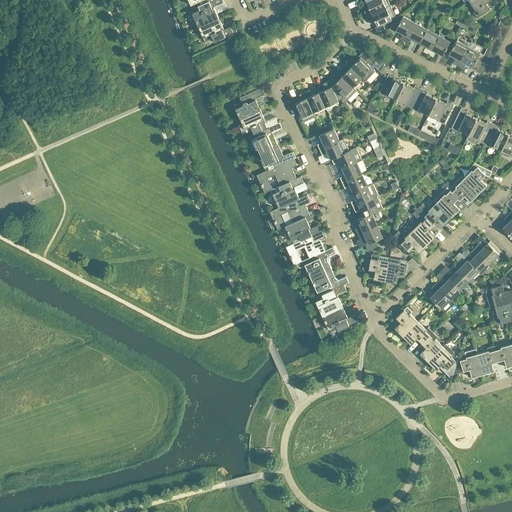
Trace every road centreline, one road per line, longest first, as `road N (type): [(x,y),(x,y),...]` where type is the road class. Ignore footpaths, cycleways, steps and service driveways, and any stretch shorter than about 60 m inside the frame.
road 1 (residential): [(374,321),(332,226),(337,214),(272,88),(318,67),(352,30)]
road 2 (residential): [(511,380),(446,400),(374,321)]
road 3 (residential): [(484,92),(368,37)]
